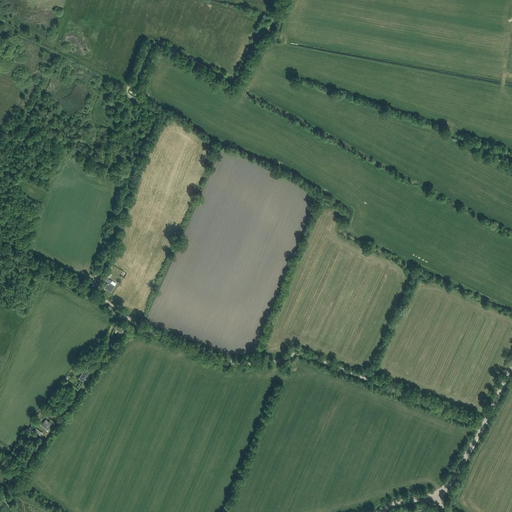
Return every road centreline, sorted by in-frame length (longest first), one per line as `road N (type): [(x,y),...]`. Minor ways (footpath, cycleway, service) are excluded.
road 1 (track): [(87,287),(157,112),(130,86),(149,45),(232,77),(274,0)]
road 2 (track): [(481,425),(290,350),(261,362),(225,360),(136,328),(87,287)]
road 3 (track): [(121,319),(104,359),(20,472)]
